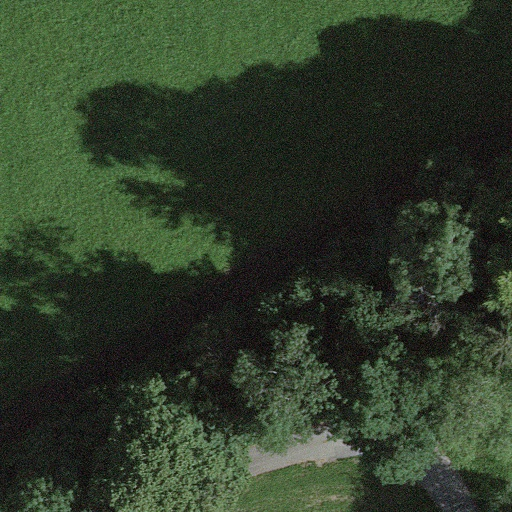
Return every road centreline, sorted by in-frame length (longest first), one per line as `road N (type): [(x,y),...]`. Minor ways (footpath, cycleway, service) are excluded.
road 1 (track): [(0,454),(340,246),(511,164)]
road 2 (track): [(139,511),(235,471),(400,447),(467,511)]
